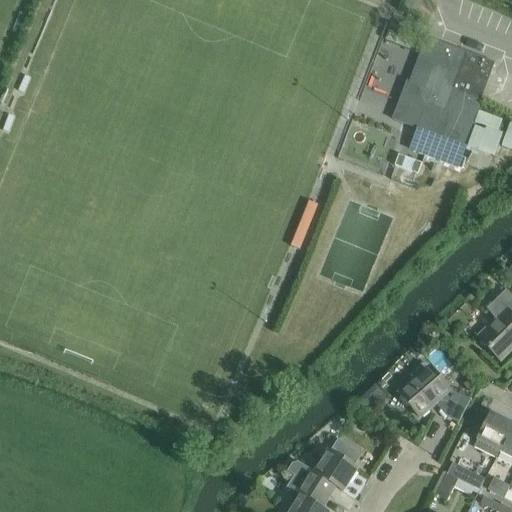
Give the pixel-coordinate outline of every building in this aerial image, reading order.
[(417,26),(419,27),(426,29),(429,24),(419,20),(417,26)] [(462,146),(471,122),(493,65),(426,40),(409,84),(431,93),(417,130),(462,146)] [(477,155),(479,150),(493,155),(501,135),(498,134),(502,122),(479,113),(475,124),(486,128),(485,131),(475,128),(466,151),(477,155)] [(511,127),(509,126),(502,148),(511,150),(511,127)] [(433,166),(431,172),(438,175),(440,168),(433,166)] [(511,298),(505,292),(486,311),(496,322),(477,340),(499,363),(511,350),(511,298)] [(402,416),(410,409),(419,419),(438,403),(451,410),(446,420),(458,425),(469,402),(449,393),(429,369),(427,370),(424,367),(421,367),(416,372),(415,376),(418,378),(390,402),(402,416)] [(468,382),(462,387),(468,393),(474,388),(468,382)] [(474,412),(468,424),(480,430),(486,418),(474,412)] [(511,427),(490,417),(477,442),(473,450),(495,461),(499,455),(511,428),(511,427)] [(511,428),(499,455),(511,461),(511,428)] [(302,467),(295,478),(325,497),(332,486),(341,492),(355,469),(328,452),(314,474),(302,467)] [(447,476),(457,482),(477,492),(484,481),(478,477),(452,465),(447,476)] [(447,503),(457,482),(447,476),(436,497),(447,503)] [(300,498),(290,511),(323,511),(319,508),(325,497),(295,478),(287,490),(300,498)] [(491,484),(487,492),(503,500),(507,492),(510,488),(493,479),(491,484)] [(503,500),(511,504),(511,494),(507,492),(503,500)] [(481,507),(491,511),(496,511),(499,507),(484,499),(481,507)]
